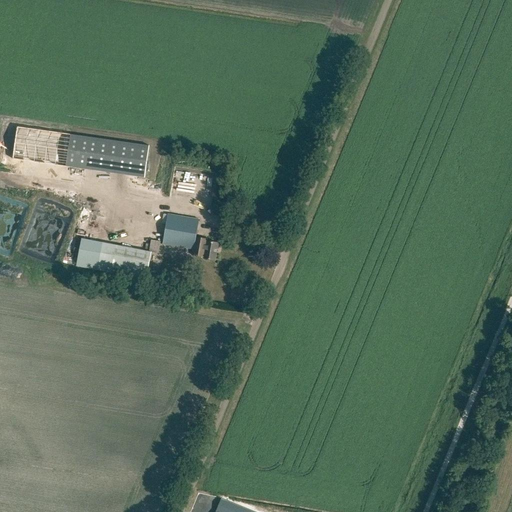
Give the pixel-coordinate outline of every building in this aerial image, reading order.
[(65,166),(145,178),(149,146),(70,135),(65,166)] [(192,256),(203,257),(203,258),(215,260),(218,243),(207,241),(207,239),(196,237),(199,220),(168,214),(162,244),(193,249),(192,256)] [(80,238),(74,264),(78,265),(84,239),(80,238)] [(152,240),(150,252),(159,254),(161,242),(152,240)] [(102,243),(97,270),(146,280),(151,253),(102,243)] [(216,511),(249,511),(221,500),(216,511)]
